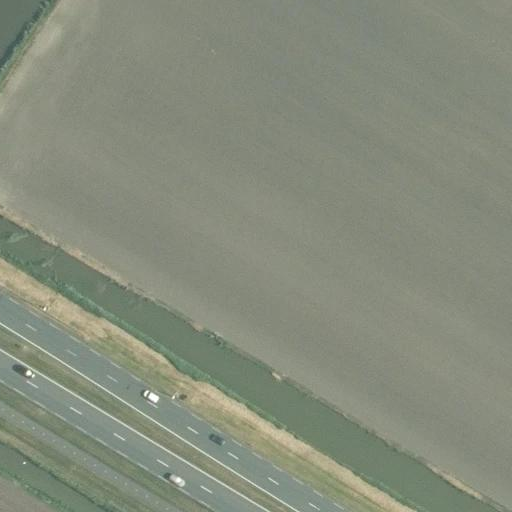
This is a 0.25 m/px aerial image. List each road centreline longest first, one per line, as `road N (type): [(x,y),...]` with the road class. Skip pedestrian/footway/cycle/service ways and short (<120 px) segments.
road 1 (primary): [(328,511),(0,305)]
road 2 (primary): [(0,364),(245,511)]
